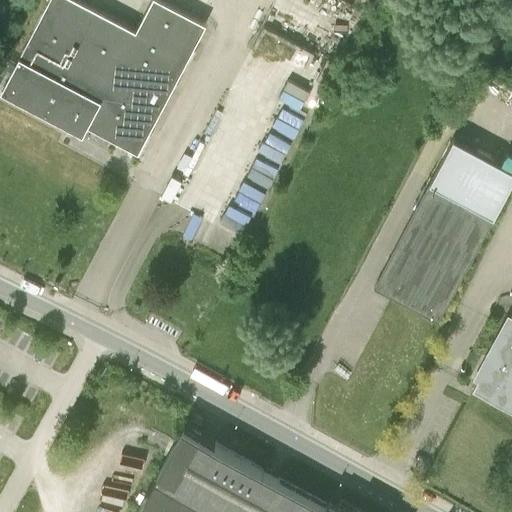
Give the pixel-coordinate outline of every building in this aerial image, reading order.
[(150,0),(136,27),(85,0),(47,0),(1,89),(77,128),(87,125),(88,123),(139,150),(206,21),(167,0),(150,0)] [(293,79),(285,96),(304,105),(312,87),(293,79)] [(288,106),(278,124),(299,135),(309,117),(288,106)] [(265,150),(285,161),(295,141),(275,131),(265,150)] [(492,213),(494,214),(511,180),(511,165),(453,136),(375,286),(437,319),(492,213)] [(255,175),(277,181),(281,163),(259,157),(255,175)] [(238,203),(226,219),(245,232),(257,216),(238,203)] [(473,389),(474,390),(511,409),(511,317),(473,389)] [(184,425),(180,432),(167,455),(135,511),(320,511),(326,503),(184,425)] [(335,506),(326,503),(320,511),(364,511),(340,498),(335,506)]
